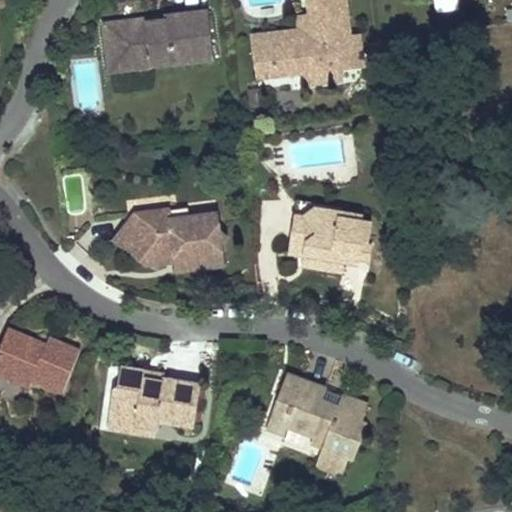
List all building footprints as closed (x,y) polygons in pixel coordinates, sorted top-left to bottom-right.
[(318,44),(273,49),(276,75),(305,72),(344,68),(369,66),(366,38),(354,39),(350,0),(313,0),(315,14),(318,44)] [(108,26),(114,74),(216,61),(210,13),(182,17),(170,18),(171,23),(151,25),(150,21),(108,26)] [(256,35),(260,78),(276,75),(273,49),(318,44),(315,14),(302,16),(303,29),(256,35)] [(94,29),(83,32),(85,40),(96,38),(94,29)] [(344,68),(305,72),(307,84),(344,81),(344,68)] [(317,207),(305,217),(318,235),(307,242),(305,258),(322,261),(320,267),(331,269),(346,272),(348,262),(362,264),(363,257),(366,243),(370,244),(373,222),(364,221),(343,217),(343,212),(317,207)] [(178,260),(180,274),(228,268),(226,247),(231,240),(225,236),(223,217),(195,220),(193,211),(130,219),(132,229),(116,246),(129,256),(141,265),(159,263),(158,254),(178,253),(178,260)] [(343,212),(343,217),(364,221),(365,215),(343,212)] [(307,242),(318,235),(305,217),(297,216),(290,253),(305,258),(307,242)] [(130,219),(110,241),(116,246),(132,229),(130,219)] [(370,244),(366,243),(363,257),(374,259),(377,245),(370,244)] [(178,253),(158,254),(159,263),(178,260),(178,253)] [(320,267),(322,261),(305,258),(303,263),(320,267)] [(36,341),(15,332),(11,342),(32,351),(36,341)] [(32,351),(11,342),(0,368),(0,375),(36,390),(39,384),(69,396),(86,354),(71,348),(56,341),(52,348),(36,341),(32,351)] [(163,423),(199,429),(205,387),(182,383),(167,381),(167,383),(149,380),(150,372),(126,368),(123,389),(119,393),(114,416),(141,421),(139,427),(162,431),(163,423)] [(366,422),(372,405),(317,385),(288,375),(281,395),(293,399),(285,425),(289,426),(316,435),(314,441),(325,445),(318,466),(347,477),(360,439),(365,441),(372,425),(366,422)] [(293,399),(281,395),(269,426),(287,433),(289,426),(285,425),(293,399)] [(141,421),(114,416),(112,431),(161,438),(162,431),(139,427),(141,421)]
